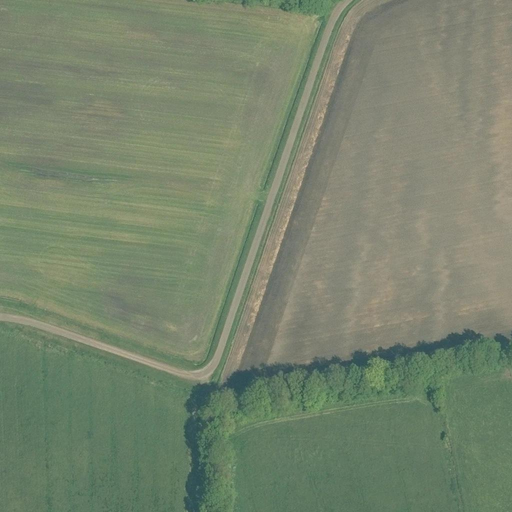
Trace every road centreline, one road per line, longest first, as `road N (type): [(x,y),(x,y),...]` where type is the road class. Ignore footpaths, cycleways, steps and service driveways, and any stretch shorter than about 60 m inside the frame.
road 1 (unclassified): [(0,317),(189,376),(209,372),(328,31),(349,0)]
road 2 (track): [(201,377),(198,511)]
